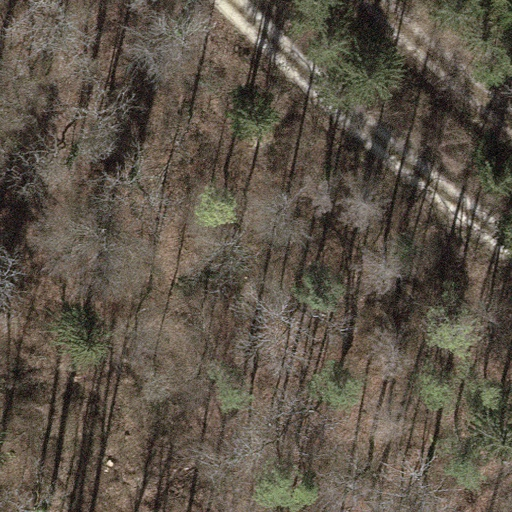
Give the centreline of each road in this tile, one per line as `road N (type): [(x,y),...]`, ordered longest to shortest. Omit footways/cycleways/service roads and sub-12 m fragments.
road 1 (track): [(226,0),(352,119),(511,237)]
road 2 (track): [(511,125),(388,0)]
